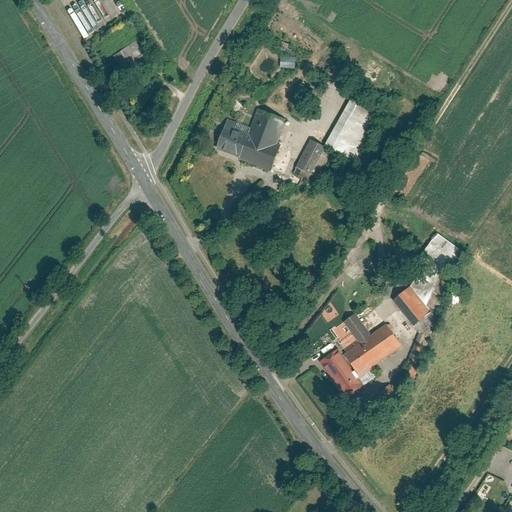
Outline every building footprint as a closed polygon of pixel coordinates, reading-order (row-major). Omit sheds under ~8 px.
[(88,37),(92,36),(82,11),(71,16),(78,35),(86,32),(88,37)] [(128,43),(113,54),(130,79),(146,68),(128,43)] [(280,56),(279,67),(294,69),(295,57),(280,56)] [(386,116),(353,98),(326,147),(359,166),(386,116)] [(273,170),(288,120),(259,111),(253,130),(244,162),(273,170)] [(244,162),(253,130),(224,122),(214,153),(244,162)] [(311,141),(298,165),(312,172),(325,148),(311,141)] [(418,153),(392,192),(403,200),(430,161),(418,153)] [(429,265),(441,274),(446,277),(463,252),(438,235),(421,259),(429,265)] [(429,265),(411,289),(427,309),(441,274),(429,265)] [(411,289),(394,302),(419,333),(436,320),(427,309),(411,289)] [(401,348),(387,327),(372,338),(357,316),(346,324),(361,346),(343,359),(338,352),(322,364),(346,400),(377,379),(370,369),(401,348)] [(428,339),(419,336),(409,363),(418,366),(428,339)] [(399,396),(391,387),(381,396),(389,405),(399,396)]
